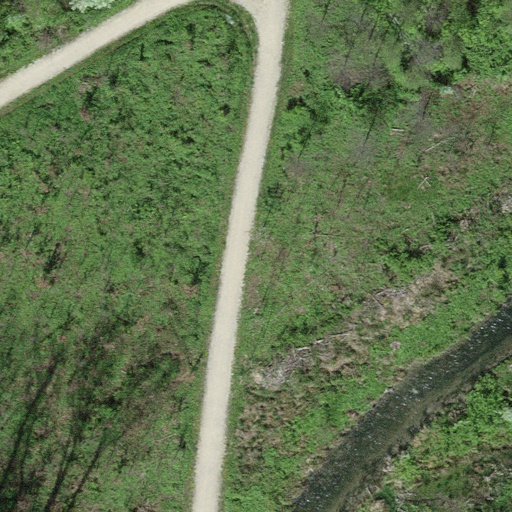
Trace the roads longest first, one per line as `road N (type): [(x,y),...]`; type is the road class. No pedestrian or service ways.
road 1 (track): [(266,0),(214,511)]
road 2 (track): [(0,106),(174,0)]
